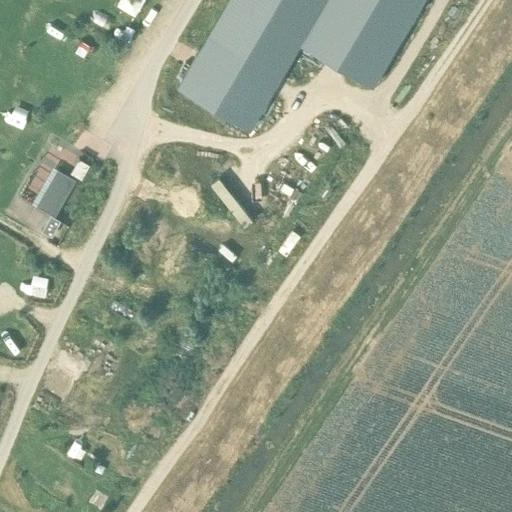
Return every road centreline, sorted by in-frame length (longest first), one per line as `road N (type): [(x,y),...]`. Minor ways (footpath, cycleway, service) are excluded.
road 1 (track): [(490,0),(135,511)]
road 2 (track): [(191,0),(106,143)]
